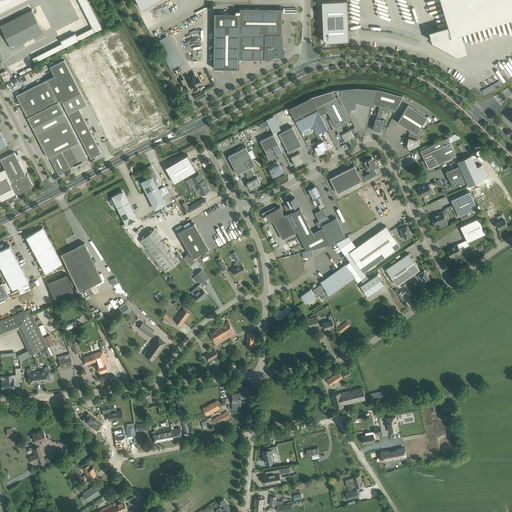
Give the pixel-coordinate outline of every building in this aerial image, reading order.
[(137,0),(142,9),(157,0),(137,0)] [(340,0),(322,1),(323,27),(323,33),(323,34),(323,41),(331,41),(338,41),(349,40),(347,0),(340,0)] [(511,0),(440,0),(448,25),(450,30),(430,36),(432,41),(457,54),(462,53),(456,34),(461,32),(511,17),(511,0)] [(291,17),(296,17),(297,4),(289,3),(289,6),(286,6),(286,10),(291,10),(291,17)] [(214,14),(213,69),(215,69),(215,72),(223,72),(223,69),(239,69),(239,64),(239,59),(244,59),(264,59),(264,58),(266,58),(267,60),(276,55),(277,56),(281,56),(283,55),(285,52),(285,49),(284,46),(282,45),(282,36),(281,35),(281,34),(282,9),(240,8),(239,8),(239,11),(235,10),(235,14),(214,14)] [(23,43),(11,20),(0,25),(12,48),(23,43)] [(102,28),(99,23),(92,27),(94,31),(102,28)] [(167,36),(156,41),(170,69),(182,64),(167,36)] [(50,78),(68,114),(91,158),(102,153),(79,108),(87,104),(64,59),(50,67),(54,76),(50,78)] [(88,158),(75,133),(47,79),(16,95),(48,158),(49,157),(58,175),(71,168),(70,167),(88,158)] [(499,81),(481,89),(484,94),(501,85),(499,81)] [(374,103),(378,89),(357,87),(335,89),(347,112),(356,107),(356,102),(373,107),(374,103)] [(325,107),(327,111),(331,118),(328,120),(334,131),(342,127),(340,125),(351,119),(335,89),(311,97),(318,111),(325,107)] [(375,118),(372,130),(373,130),(373,128),(375,129),(375,130),(380,131),(382,125),(383,126),(386,120),(385,120),(380,119),(383,106),(396,109),(402,96),(378,89),(374,103),(380,105),(380,106),(379,106),(377,115),(379,115),(379,117),(376,116),(376,118),(375,118)] [(312,126),(317,135),(319,134),(328,129),(317,110),(316,108),(317,108),(311,97),(289,108),(295,119),(296,121),(295,121),(301,132),(312,126)] [(425,129),(421,127),(427,117),(408,104),(397,122),(410,130),(409,134),(418,136),(425,129)] [(270,127),(273,133),(280,130),(280,129),(273,116),(266,119),(266,120),(269,125),(270,127)] [(266,120),(259,124),(262,128),(266,126),(267,128),(270,127),(269,125),(266,120)] [(283,131),(279,133),(288,151),(286,152),(289,157),(291,156),(296,166),(302,162),(303,159),(299,152),(298,153),(295,147),(301,144),(292,126),(288,128),(283,131)] [(354,127),(350,129),(341,134),(340,132),(338,133),(337,134),(340,139),(343,137),(345,141),(354,136),(352,134),(357,132),(354,127)] [(273,133),(260,140),(269,158),(282,151),(273,133)] [(449,136),(451,141),(458,138),(456,133),(449,136)] [(319,134),(317,135),(320,142),(317,143),(318,145),(314,147),(316,150),(314,150),(316,154),(317,153),(318,155),(324,151),(323,150),(327,148),(323,140),(322,141),(319,134)] [(417,139),(408,137),(407,144),(408,148),(411,147),(412,148),(420,144),(417,139)] [(423,166),(427,164),(428,168),(456,155),(448,137),(428,146),(429,146),(431,150),(430,150),(430,151),(431,150),(434,155),(425,159),(424,159),(425,160),(421,161),(423,166)] [(252,150),(249,151),(246,146),(228,156),(237,174),(244,170),(250,180),(246,182),(250,189),(254,187),(254,188),(255,188),(255,187),(256,187),(256,186),(261,184),(260,182),(257,176),(256,177),(251,167),(255,164),(252,159),(251,155),(253,154),(252,150)] [(5,168),(7,172),(0,175),(0,197),(1,199),(1,200),(16,193),(17,192),(19,195),(32,188),(31,187),(31,186),(33,185),(27,174),(26,175),(14,152),(0,159),(5,168)] [(187,154),(165,167),(174,183),(196,170),(187,154)] [(460,160),(457,161),(468,186),(488,177),(482,164),(477,167),(471,155),(460,160)] [(366,169),(367,171),(369,170),(377,167),(375,164),(376,164),(375,161),(374,162),(372,157),(364,161),(368,168),(366,169)] [(283,171),(279,164),(276,165),(276,164),(272,166),(273,167),(269,169),(273,177),(276,175),(277,176),(280,174),(279,173),(283,171)] [(330,178),(337,193),(362,180),(354,165),(330,178)] [(445,171),(453,187),(465,182),(458,165),(445,171)] [(364,175),(366,180),(377,174),(375,170),(364,175)] [(201,194),(209,190),(203,180),(202,181),(199,175),(192,178),(196,184),(201,194)] [(147,178),(144,180),(145,181),(142,182),(147,191),(149,190),(151,193),(148,194),(155,208),(165,203),(158,189),(157,190),(155,186),(156,186),(152,177),(150,178),(149,177),(147,178)] [(482,217),(509,204),(496,178),(470,190),(482,217)] [(418,188),(422,196),(423,195),(424,196),(428,194),(427,193),(431,191),(427,182),(424,184),(424,185),(418,188)] [(158,189),(161,195),(169,191),(166,185),(158,189)] [(316,186),(313,186),(308,189),(314,200),(317,198),(320,204),(318,205),(320,210),(326,207),(316,186)] [(459,216),(460,215),(462,219),(479,212),(469,191),(451,199),(459,216)] [(116,195),(113,197),(114,198),(118,205),(120,204),(122,208),(120,210),(126,223),(136,218),(129,205),(126,201),(127,201),(123,192),(120,193),(119,192),(115,194),(116,195)] [(288,210),(296,206),(292,198),(290,199),(289,198),(283,201),(288,210)] [(185,201),(180,204),(184,211),(186,214),(193,210),(202,205),(199,200),(189,207),(185,201)] [(262,212),(265,220),(268,218),(270,222),(273,221),(282,239),(296,232),(287,214),(285,215),(280,206),(276,208),(275,206),(262,212)] [(288,214),(306,250),(330,243),(322,228),(313,232),(300,207),(288,214)] [(431,220),(433,223),(434,222),(435,224),(438,223),(440,228),(448,224),(445,219),(446,219),(444,215),(446,214),(445,210),(442,211),(436,214),(436,215),(432,217),(433,219),(431,220)] [(328,217),(319,221),(330,243),(346,237),(352,233),(342,214),(330,220),(328,217)] [(495,223),(498,228),(507,224),(502,215),(499,216),(500,220),(495,223)] [(460,226),(467,242),(485,233),(478,217),(460,226)] [(209,248),(194,223),(178,232),(193,258),(193,257),(209,248)] [(405,238),(405,239),(409,237),(408,236),(411,235),(407,225),(406,226),(404,223),(399,225),(400,228),(401,231),(400,231),(401,235),(403,234),(405,238)] [(356,247),(345,254),(349,260),(350,262),(362,279),(366,276),(363,271),(400,245),(390,231),(386,226),(356,247)] [(33,249),(36,254),(37,254),(39,258),(38,258),(41,263),(42,263),(44,267),(43,267),(46,272),(62,263),(43,228),(26,236),(29,241),(30,241),(34,249),(33,249)] [(165,272),(180,260),(154,229),(140,241),(165,272)] [(88,250),(86,246),(84,242),(61,254),(79,291),(103,280),(88,250)] [(463,245),(462,243),(457,245),(457,244),(446,249),(451,258),(458,255),(458,254),(456,251),(459,249),(459,248),(463,245)] [(0,266),(13,290),(29,281),(26,276),(25,277),(23,272),(24,271),(21,267),(21,268),(18,264),(19,263),(17,259),(16,259),(11,251),(12,250),(10,245),(0,250),(0,266)] [(190,252),(184,257),(191,265),(195,262),(193,257),(193,258),(190,252)] [(426,273),(424,270),(420,272),(419,270),(420,269),(408,253),(385,269),(397,285),(415,273),(416,275),(415,276),(417,279),(420,277),(424,282),(427,280),(428,281),(430,279),(429,279),(430,278),(428,275),(426,272),(426,273)] [(221,260),(217,262),(222,270),(226,268),(221,260)] [(246,270),(240,260),(233,264),(235,267),(232,269),(236,276),(246,270)] [(311,289),(301,296),(307,304),(306,302),(308,301),(309,300),(310,301),(313,299),(312,298),(315,295),(316,297),(317,297),(316,295),(319,293),(320,294),(325,300),(331,296),(329,293),(354,276),(358,282),(361,279),(362,279),(350,262),(347,264),(346,265),(346,264),(321,282),(322,283),(325,288),(322,291),(318,286),(312,290),(311,289)] [(208,277),(202,269),(198,272),(196,275),(202,282),(208,277)] [(74,291),(67,274),(48,282),(55,299),(74,291)] [(377,274),(360,286),(367,296),(384,285),(377,274)] [(110,280),(115,292),(122,289),(116,277),(110,280)] [(200,286),(199,285),(191,292),(194,295),(193,295),(199,301),(207,294),(202,288),(200,286)] [(158,300),(163,296),(159,291),(155,295),(158,300)] [(180,326),(190,313),(183,308),(174,321),(180,326)] [(29,309),(0,320),(0,332),(1,335),(18,329),(31,354),(47,346),(29,309)] [(39,319),(42,318),(41,316),(44,315),(43,314),(46,313),(44,309),(36,313),(39,319)] [(173,319),(165,313),(162,317),(164,318),(169,322),(170,323),(173,319)] [(332,320),(331,316),(328,316),(329,321),(323,323),(323,324),(325,329),(334,326),(332,321),(332,320)] [(310,328),(319,325),(317,318),(308,320),(310,328)] [(75,320),(62,325),(65,332),(77,327),(75,320)] [(337,328),(340,332),(349,325),(346,321),(337,328)] [(142,322),(138,328),(150,336),(154,330),(142,322)] [(219,327),(210,333),(211,335),(217,345),(226,339),(235,334),(228,322),(219,327)] [(48,347),(54,344),(50,334),(44,337),(48,347)] [(147,348),(143,354),(153,361),(157,355),(165,343),(158,337),(149,349),(147,348)] [(99,342),(100,344),(102,350),(110,348),(107,339),(99,342)] [(72,340),(68,341),(70,347),(72,346),(75,353),(80,351),(77,344),(74,345),(72,340)] [(41,349),(43,354),(45,352),(48,357),(52,356),(47,346),(41,349)] [(208,361),(218,355),(215,349),(204,355),(208,361)] [(99,352),(84,357),(84,360),(86,365),(96,361),(100,360),(102,359),(99,352)] [(59,363),(61,367),(73,364),(71,359),(70,354),(64,355),(65,357),(58,359),(59,363)] [(100,372),(108,369),(105,363),(101,364),(100,360),(96,361),(98,365),(100,372)] [(45,367),(45,368),(45,370),(39,371),(40,383),(44,382),(51,381),(50,380),(51,379),(51,378),(51,377),(50,376),(49,367),(48,367),(45,367)] [(29,383),(36,382),(36,383),(40,383),(39,371),(32,371),(32,369),(31,368),(28,368),(27,369),(29,379),(28,380),(28,381),(28,382),(29,383)] [(327,380),(330,385),(342,378),(338,372),(327,380)] [(2,388),(2,389),(6,388),(6,389),(11,389),(11,388),(15,388),(14,378),(12,378),(12,376),(12,374),(11,374),(10,373),(8,373),(7,373),(7,374),(6,374),(6,376),(7,381),(2,382),(2,383),(2,384),(2,388)] [(340,393),(340,392),(332,394),(336,408),(343,406),(343,405),(365,399),(362,387),(340,393)] [(370,393),(372,401),(385,398),(384,393),(383,390),(370,393)] [(232,393),(233,398),(233,402),(237,401),(237,406),(241,405),(241,401),(240,393),(232,393)] [(219,405),(217,400),(203,408),(205,412),(207,415),(221,408),(219,405)] [(109,409),(103,410),(104,415),(108,414),(109,420),(123,417),(122,410),(110,412),(109,409)] [(181,417),(180,418),(185,432),(190,431),(183,411),(177,412),(178,416),(180,416),(181,417)] [(212,420),(211,417),(207,418),(207,420),(201,422),(204,429),(216,424),(230,417),(227,411),(213,418),(213,419),(212,420)] [(85,417),(82,420),(89,427),(91,425),(97,430),(102,423),(91,415),(87,419),(85,417)] [(394,417),(386,419),(388,433),(397,431),(394,417)] [(134,423),(126,424),(127,434),(135,433),(134,423)] [(170,423),(171,428),(171,429),(173,439),(182,437),(180,427),(174,428),(173,423),(170,423)] [(124,428),(114,430),(116,438),(115,438),(117,448),(127,447),(124,428)] [(171,428),(152,432),(154,442),(173,439),(171,429),(171,428)] [(47,440),(43,430),(33,433),(37,443),(47,440)] [(362,436),(363,443),(367,442),(367,443),(375,442),(373,434),(362,436)] [(313,445),(325,443),(324,435),(311,437),(313,445)] [(301,448),(313,445),(311,437),(299,440),(301,448)] [(35,454),(29,456),(31,463),(37,461),(38,464),(44,461),(45,461),(44,458),(40,445),(33,448),(35,454)] [(277,452),(275,445),(268,447),(269,447),(269,450),(263,452),(265,459),(264,459),(264,460),(265,460),(265,461),(264,461),(265,461),(265,462),(274,461),(272,453),(276,452),(277,452)] [(307,456),(319,453),(318,447),(306,450),(307,456)] [(396,450),(392,451),(393,461),(398,460),(398,458),(405,457),(403,448),(395,449),(396,450)] [(388,451),(380,452),(381,461),(389,460),(389,462),(393,461),(392,451),(388,452),(388,451)] [(84,467),(83,468),(86,474),(83,475),(86,480),(97,475),(93,468),(90,469),(88,465),(84,467)] [(265,478),(264,478),(265,481),(266,481),(266,484),(274,482),(275,484),(279,483),(278,480),(280,479),(279,474),(291,472),(290,467),(291,466),(287,467),(287,468),(285,469),(285,467),(271,470),(271,474),(265,475),(265,478)] [(353,478),(348,479),(349,483),(354,481),(355,484),(355,486),(356,488),(359,487),(359,488),(364,486),(362,481),(361,481),(359,475),(357,476),(355,477),(353,477),(353,478)] [(85,496),(81,499),(84,504),(98,494),(102,491),(96,483),(92,486),(83,493),(84,494),(85,496)] [(345,493),(343,494),(345,500),(347,499),(359,496),(357,489),(345,493)] [(276,498),(276,497),(271,496),(270,504),(274,505),(273,508),(275,508),(275,505),(282,503),(283,501),(278,500),(278,498),(276,498)] [(254,509),(253,511),(264,511),(265,511),(265,509),(262,509),(263,499),(262,499),(261,497),(257,497),(257,498),(255,498),(254,509)] [(221,507),(216,510),(217,511),(221,511),(223,510),(224,511),(232,511),(233,511),(226,503),(223,498),(218,502),(221,507)] [(101,509),(101,510),(97,511),(122,511),(128,509),(123,499),(116,502),(101,509)]
